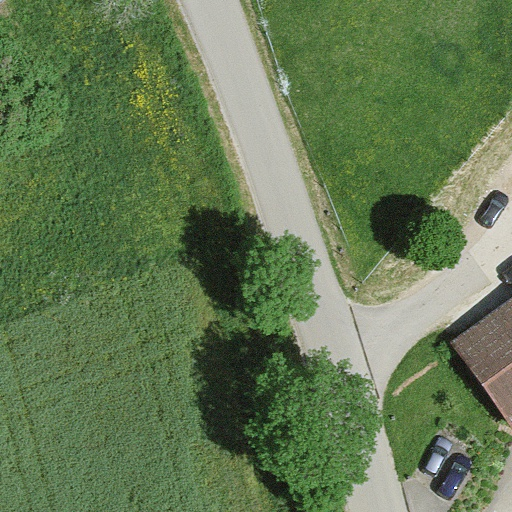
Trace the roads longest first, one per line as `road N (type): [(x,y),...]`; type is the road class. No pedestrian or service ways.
road 1 (unclassified): [(382,511),(213,0)]
road 2 (track): [(332,359),(511,198)]
